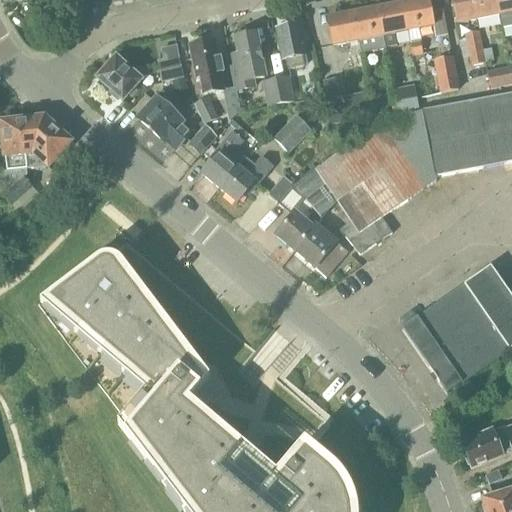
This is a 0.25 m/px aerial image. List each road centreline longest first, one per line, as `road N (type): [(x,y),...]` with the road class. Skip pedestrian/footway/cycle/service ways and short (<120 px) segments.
road 1 (residential): [(42,94),(370,374),(411,427),(450,511)]
road 2 (residential): [(42,94),(72,57),(108,31),(257,0)]
